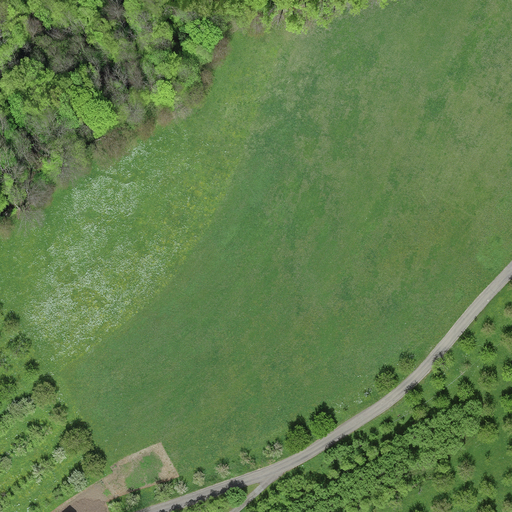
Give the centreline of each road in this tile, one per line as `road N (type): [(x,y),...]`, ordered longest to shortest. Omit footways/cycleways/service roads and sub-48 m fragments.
road 1 (tertiary): [(153,511),(275,470),(371,414),(420,373),(511,267)]
road 2 (track): [(332,0),(242,22),(185,107),(124,134)]
